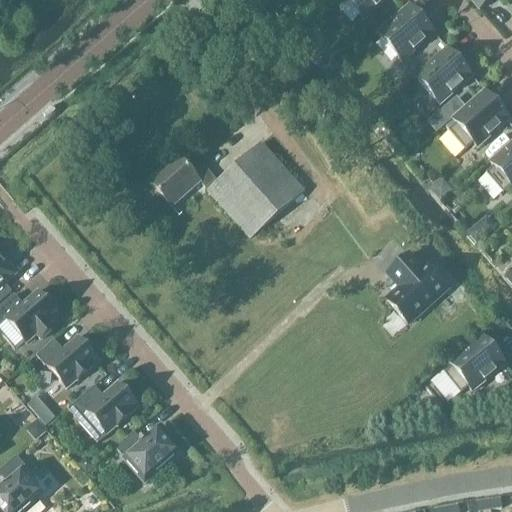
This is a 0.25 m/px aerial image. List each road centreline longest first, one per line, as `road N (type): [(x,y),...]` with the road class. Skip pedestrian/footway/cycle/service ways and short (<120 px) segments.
road 1 (residential): [(282,511),(21,220)]
road 2 (unclassified): [(0,129),(150,0)]
road 3 (residential): [(357,511),(511,481)]
